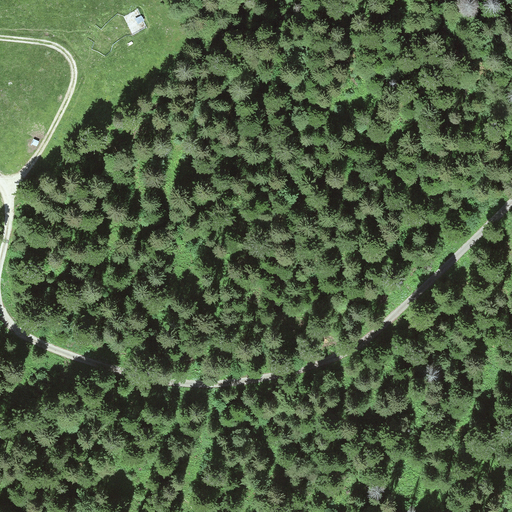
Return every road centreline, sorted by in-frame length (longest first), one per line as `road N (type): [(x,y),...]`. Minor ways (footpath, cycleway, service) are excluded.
road 1 (track): [(0,303),(19,332),(75,360),(218,385),(292,374),(378,329),(511,202)]
road 2 (track): [(9,195),(76,75),(63,47),(0,35)]
